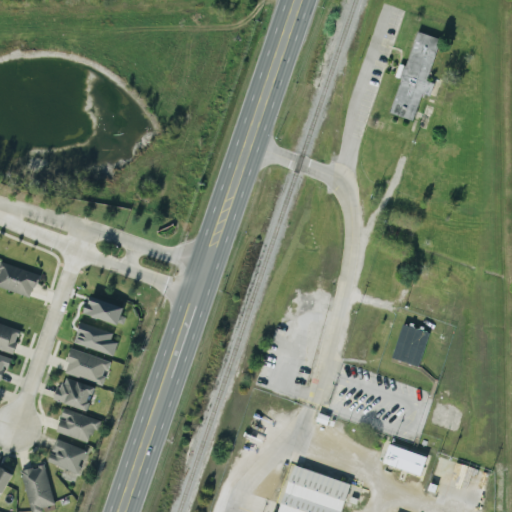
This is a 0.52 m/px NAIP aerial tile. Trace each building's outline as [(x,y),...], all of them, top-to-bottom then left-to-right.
[(440,39),(416,32),(407,66),(399,64),(395,77),(400,78),(390,114),(413,121),(421,94),(430,96),(434,83),(428,81),(440,39)] [(0,288),(31,297),(38,273),(0,263),(0,288)] [(123,308),(89,296),(83,314),(117,325),(123,308)] [(73,343),(113,356),(117,342),(110,340),(113,333),(80,322),(73,343)] [(0,349),(12,354),(20,330),(0,323),(0,349)] [(393,360),(420,366),(427,331),(400,325),(393,360)] [(110,362),(71,349),(63,372),(102,386),(110,362)] [(0,380),(2,382),(10,358),(0,354),(0,380)] [(54,401),(87,412),(95,388),(62,377),(54,401)] [(55,432),(90,444),(98,420),(63,408),(55,432)] [(77,475),(87,452),(56,439),(46,461),(77,475)] [(421,474),(426,454),(387,446),(383,466),(421,474)] [(267,511),(341,511),(350,483),(282,463),(267,511)] [(22,469),(29,511),(53,508),(46,465),(22,469)] [(0,466),(0,493),(11,472),(0,466)]
